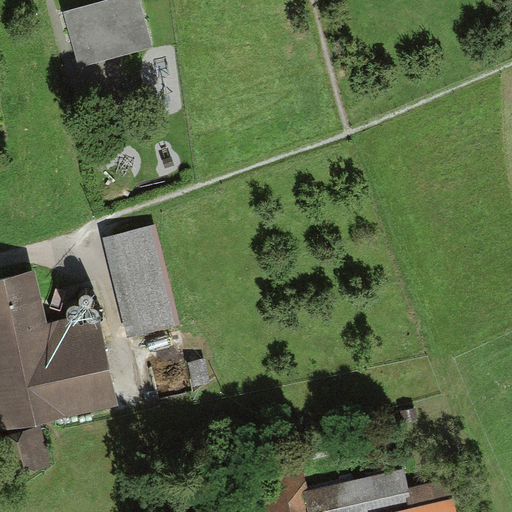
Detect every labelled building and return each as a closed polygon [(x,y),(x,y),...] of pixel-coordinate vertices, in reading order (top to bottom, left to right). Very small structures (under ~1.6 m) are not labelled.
[(108,0),(64,11),(77,61),(144,44),(132,0),(108,0)] [(106,232),(128,330),(176,319),(154,221),(106,232)] [(0,420),(119,394),(101,313),(48,324),(34,262),(0,269),(0,420)] [(196,386),(209,383),(203,356),(190,358),(196,386)] [(11,471),(48,461),(38,420),(1,429),(11,471)] [(459,511),(450,473),(410,482),(405,463),(307,485),(305,475),(287,479),(288,486),(293,511),(459,511)] [(293,511),(288,486),(175,511),(293,511)]
